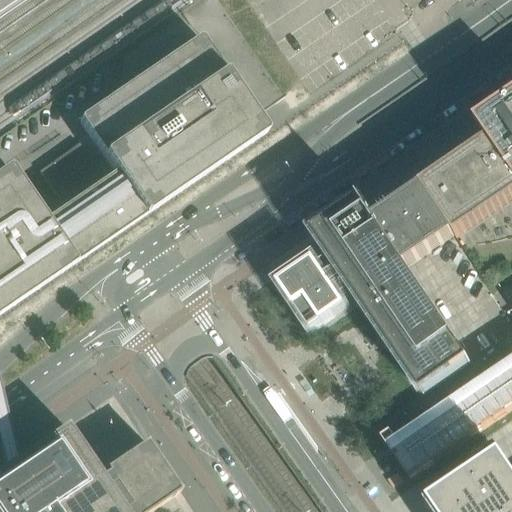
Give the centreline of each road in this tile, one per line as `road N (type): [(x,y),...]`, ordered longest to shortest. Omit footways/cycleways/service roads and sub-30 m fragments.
road 1 (tertiary): [(353,115),(316,128),(184,220)]
road 2 (tertiary): [(339,511),(226,346)]
road 3 (tertiary): [(353,115),(511,1)]
road 4 (unclassified): [(358,157),(511,53)]
road 5 (tertiary): [(174,384),(264,511)]
road 6 (tertiary): [(0,404),(126,315)]
road 7 (unclassified): [(243,234),(358,157)]
road 8 (tertiary): [(101,276),(0,362)]
